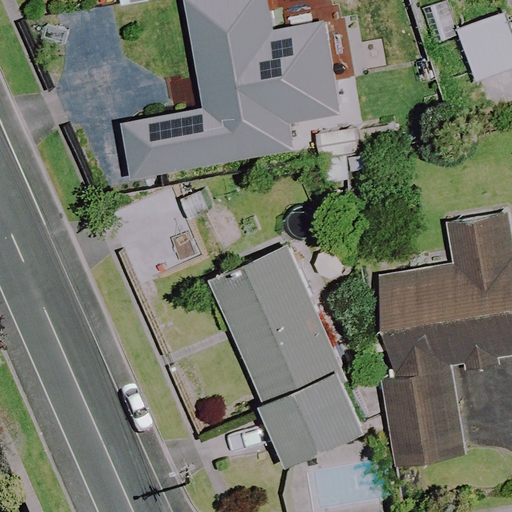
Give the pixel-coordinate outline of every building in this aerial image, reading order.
[(275,31),(269,0),(188,0),(207,104),(127,118),(136,172),(295,145),(287,100),(328,93),(316,24),(275,31)] [(511,66),(511,27),(506,9),(457,25),(475,79),(511,66)] [(359,151),(357,126),(316,131),(319,156),(359,151)] [(511,356),(511,269),(504,212),(449,219),(455,266),(383,275),(397,376),(383,377),(394,461),(460,452),(449,365),(511,356)] [(365,428),(293,243),(214,273),(287,458),(365,428)]
